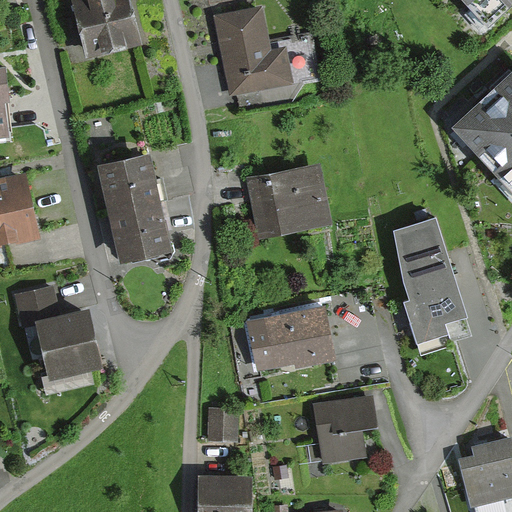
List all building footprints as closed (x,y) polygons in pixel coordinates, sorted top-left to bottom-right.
[(114,0),(55,0),(68,50),(124,35),(114,0)] [(467,0),(485,20),(507,0),(467,0)] [(262,11),(216,18),(228,97),(294,86),(289,53),(269,56),(262,11)] [(0,131),(10,131),(3,65),(0,65),(0,131)] [(511,73),(453,128),(511,191),(511,73)] [(98,166),(107,209),(159,198),(150,154),(98,166)] [(316,166),(247,179),(258,235),(326,222),(316,166)] [(25,175),(0,181),(0,246),(39,237),(25,175)] [(107,209),(120,264),(171,252),(159,198),(107,209)] [(466,317),(439,209),(394,224),(401,270),(411,297),(405,299),(421,356),(453,346),(442,325),(466,317)] [(35,321),(60,316),(54,285),(15,294),(21,328),(36,326),(35,321)] [(60,316),(35,321),(36,326),(49,382),(104,370),(90,309),(60,316)] [(325,309),(248,325),(258,374),(335,358),(325,309)] [(370,399),(313,409),(322,465),(366,457),(362,431),(375,429),(370,399)] [(235,413),(209,412),(209,441),(234,441),(235,413)] [(476,456),(459,460),(469,507),(511,497),(511,440),(474,449),(476,456)] [(250,511),(251,479),(198,478),(197,511),(250,511)]
